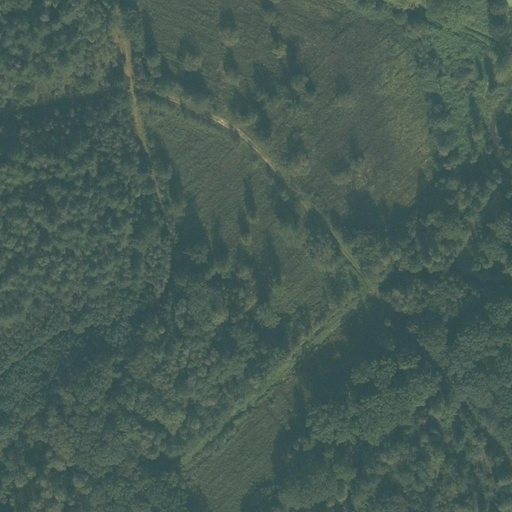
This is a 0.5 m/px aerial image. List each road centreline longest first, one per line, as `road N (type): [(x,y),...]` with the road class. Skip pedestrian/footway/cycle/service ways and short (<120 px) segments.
road 1 (track): [(132,83),(189,99),(241,128),(509,459),(511,483)]
road 2 (track): [(0,361),(65,316),(148,301),(159,285),(167,234),(132,83)]
road 3 (track): [(446,380),(285,511)]
road 4 (track): [(0,111),(132,83)]
